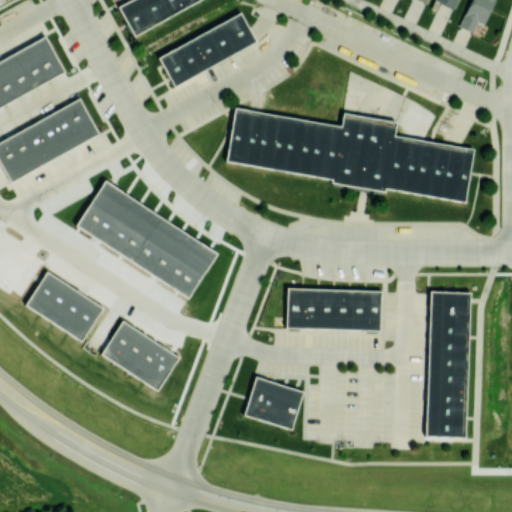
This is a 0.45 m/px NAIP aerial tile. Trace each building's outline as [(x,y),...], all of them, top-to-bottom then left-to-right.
[(129,0),(199,0),(200,1),(129,39),(113,9),(129,0)] [(456,0),(452,8),(451,7),(451,9),(439,3),(439,1),(436,0),(456,0)] [(471,32),(457,25),(462,14),(463,12),(469,0),(493,0),(482,24),(476,21),(471,32)] [(236,14),(253,43),(171,88),(155,59),(236,14)] [(0,62),(0,106),(60,73),(41,39),(0,62)] [(0,140),(77,100),(96,136),(7,183),(0,169),(0,140)] [(461,200),(470,149),(391,135),(393,122),(341,113),(339,124),(231,106),(222,160),(461,200)] [(105,179),(218,252),(190,295),(77,223),(105,179)] [(50,272),(28,306),(82,341),(104,307),(50,272)] [(374,332),(375,294),(283,291),(282,328),(374,332)] [(429,294),(424,437),(462,438),(466,295),(429,294)] [(123,320),(180,357),(159,390),(101,354),(123,320)] [(252,379),(240,417),(288,431),(299,393),(252,379)]
